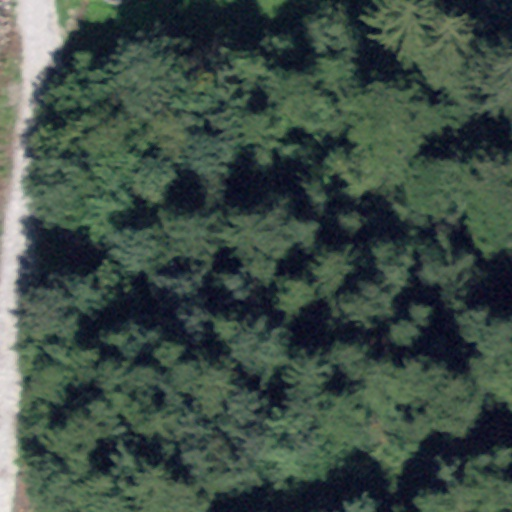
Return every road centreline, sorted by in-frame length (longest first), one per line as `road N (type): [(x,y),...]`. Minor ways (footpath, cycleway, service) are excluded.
road 1 (track): [(39,0),(37,164),(0,432)]
road 2 (track): [(268,511),(511,436)]
